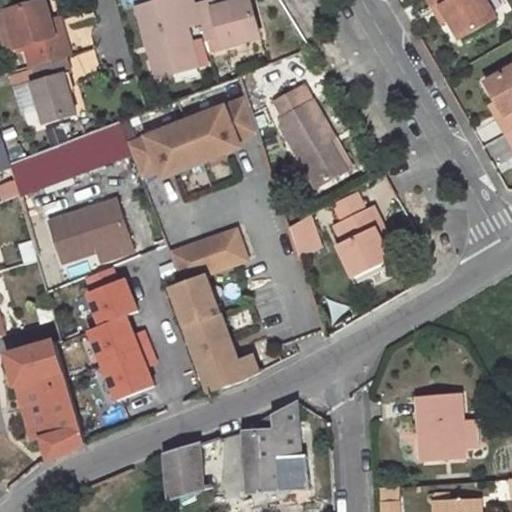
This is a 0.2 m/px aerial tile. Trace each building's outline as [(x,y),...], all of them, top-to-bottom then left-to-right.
[(44,0),(36,0),(4,9),(15,45),(23,43),(29,65),(33,64),(64,54),(69,53),(63,30),(54,33),(49,17),(44,0)] [(193,0),(158,0),(134,7),(145,44),(153,41),(163,78),(197,68),(185,27),(200,22),(195,4),(193,0)] [(212,0),(208,0),(195,4),(200,22),(205,38),(220,34),(223,46),(260,35),(249,0),(235,0),(230,2),(215,6),(212,0)] [(428,0),(434,9),(441,6),(449,20),(460,38),(496,17),(486,0),(428,0)] [(441,6),(434,9),(443,24),(449,20),(441,6)] [(4,9),(0,10),(0,32),(5,48),(15,45),(4,9)] [(58,15),(49,17),(54,33),(63,30),(58,15)] [(153,41),(145,44),(156,80),(163,78),(153,41)] [(74,113),(63,73),(69,71),(64,54),(33,64),(37,78),(31,80),(43,121),(74,113)] [(511,126),(511,64),(485,79),(495,97),(504,112),(496,116),(505,131),(511,126)] [(305,88),(275,105),(284,121),(280,127),(318,192),(347,174),(329,144),(335,141),(305,88)] [(251,95),(190,118),(204,156),(233,144),(230,137),(241,133),(260,125),(251,95)] [(495,97),(488,101),(496,116),(504,112),(495,97)] [(190,118),(130,141),(134,153),(141,171),(161,163),(172,159),(174,167),(204,156),(190,118)] [(122,120),(59,144),(71,177),(134,153),(130,141),(122,120)] [(0,130),(0,171),(13,166),(12,162),(0,130)] [(241,133),(230,137),(233,144),(244,141),(241,133)] [(335,141),(329,144),(347,174),(353,171),(335,141)] [(59,144),(12,162),(13,166),(22,195),(71,177),(59,144)] [(172,159),(161,163),(164,171),(174,167),(172,159)] [(200,175),(182,181),(187,194),(204,188),(200,175)] [(116,200),(51,222),(62,255),(93,245),(95,251),(129,238),(116,200)] [(373,209),(337,228),(346,246),(340,250),(357,282),(393,264),(384,247),(377,232),(383,228),(373,209)] [(297,256),(322,248),(311,216),(287,224),(297,256)] [(383,228),(377,232),(384,247),(391,243),(383,228)] [(238,231),(173,255),(184,284),(207,277),(249,262),(238,231)] [(93,245),(62,255),(64,261),(95,251),(93,245)] [(82,331),(107,404),(127,397),(128,400),(155,391),(137,339),(135,340),(128,321),(139,317),(125,275),(116,279),(112,268),(77,279),(93,327),(82,331)] [(207,277),(173,289),(211,394),(247,381),(262,373),(252,354),(238,363),(207,277)] [(88,443),(57,343),(9,358),(17,385),(37,379),(54,433),(44,437),(44,440),(51,460),(88,443)] [(37,379),(17,385),(35,443),(44,440),(44,437),(54,433),(37,379)] [(460,393),(417,395),(421,458),(464,456),(460,393)] [(252,430),(246,431),(251,493),(310,489),(307,454),(301,454),(298,402),(252,426),(252,430)] [(210,442),(201,445),(205,487),(213,485),(210,442)] [(201,445),(168,454),(172,495),(205,487),(201,445)] [(205,487),(172,495),(173,511),(218,511),(217,499),(213,485),(205,487)] [(398,511),(397,486),(380,487),(381,511),(398,511)] [(433,496),(434,503),(447,503),(447,495),(433,496)] [(447,503),(434,503),(434,511),(478,511),(478,501),(447,503)]
